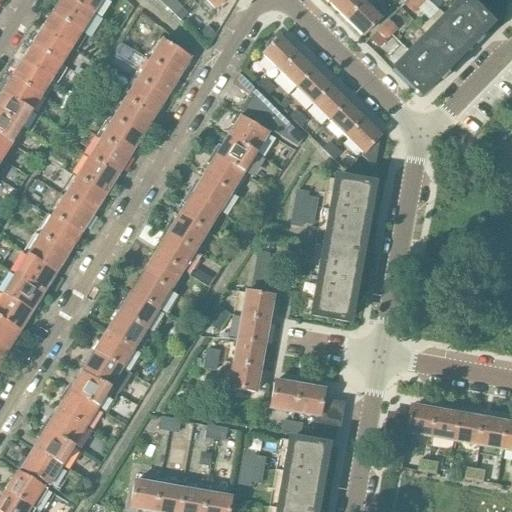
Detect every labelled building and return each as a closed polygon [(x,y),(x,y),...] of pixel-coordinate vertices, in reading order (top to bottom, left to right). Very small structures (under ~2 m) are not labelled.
[(79,34),(91,15),(66,0),(59,0),(58,2),(55,3),(50,11),(51,14),(50,15),(79,34)] [(66,0),(91,15),(100,0),(66,0)] [(174,16),(176,15),(182,8),(174,0),(160,0),(159,1),(174,16)] [(204,0),(215,10),(224,0),(204,0)] [(330,0),(327,3),(338,13),(344,20),(362,2),(359,0),(330,0)] [(413,13),(425,0),(408,0),(404,5),(413,13)] [(460,0),(426,35),(453,62),(470,45),(474,48),(475,47),(474,46),(479,40),(478,36),(488,26),(489,27),(490,26),(463,0),(460,0)] [(344,20),(351,26),(361,37),(379,19),(362,2),(344,20)] [(176,15),(174,16),(181,22),(189,14),(182,8),(176,15)] [(70,50),(79,34),(50,15),(49,17),(46,18),(42,23),(43,26),(40,31),(70,50)] [(382,26),(391,35),(396,29),(388,21),(382,26)] [(391,35),(382,26),(377,32),(385,41),(391,35)] [(206,27),(199,35),(206,42),(214,35),(206,27)] [(60,66),(70,50),(40,31),(37,36),(34,37),(30,43),(31,46),(30,47),(60,66)] [(426,35),(391,71),(419,99),(420,97),(419,97),(435,80),(439,83),(440,82),(439,82),(445,76),(444,72),(453,62),(426,35)] [(296,54),(290,49),(279,37),(261,55),(278,72),(296,54)] [(159,41),(147,61),(177,79),(181,72),(184,71),(189,64),(188,61),(189,60),(159,41)] [(50,82),(60,66),(30,47),(29,49),(26,50),(23,55),(23,58),(20,63),(50,82)] [(312,70),(303,61),(296,54),(278,72),(295,88),(312,70)] [(147,61),(135,80),(164,99),(169,91),(172,90),(177,83),(176,80),(177,79),(147,61)] [(40,98),(50,82),(20,63),(17,68),(14,69),(11,75),(11,78),(10,79),(40,98)] [(329,87),(312,70),(295,88),(311,105),(329,87)] [(261,89),(266,84),(268,82),(263,76),(256,84),(261,89)] [(30,113),(40,98),(10,79),(9,81),(7,82),(3,87),(4,90),(1,95),(30,113)] [(135,80),(123,100),(152,118),(157,111),(160,110),(165,103),(164,100),(164,99),(135,80)] [(266,84),(261,89),(267,95),(274,87),(268,82),(266,84)] [(74,85),(70,90),(77,95),(81,89),(74,85)] [(345,103),(336,93),(329,87),(311,105),(328,121),(345,103)] [(238,111),(296,148),(302,139),(252,89),(238,111)] [(0,116),(20,129),(30,113),(1,95),(0,95),(0,116)] [(123,100),(110,119),(140,138),(145,130),(148,130),(152,122),(151,119),(152,118),(123,100)] [(363,120),(356,113),(345,103),(328,121),(345,138),(363,120)] [(294,122),(302,115),(296,110),(289,117),(294,122)] [(226,137),(255,155),(267,135),(236,115),(231,124),(233,126),(226,137)] [(302,115),(294,122),(300,128),(307,121),(302,115)] [(0,138),(10,145),(20,129),(0,116),(0,138)] [(110,119),(98,139),(128,157),(132,150),(136,149),(140,142),(139,139),(140,138),(110,119)] [(376,139),(379,136),(363,120),(345,138),(362,154),(376,139)] [(212,155),(243,174),(255,155),(226,137),(220,148),(217,146),(212,155)] [(0,161),(1,161),(10,145),(0,138),(0,161)] [(98,139),(86,159),(116,177),(120,169),(123,169),(128,162),(127,159),(128,157),(98,139)] [(376,139),(362,154),(360,156),(370,166),(374,167),(378,141),(376,139)] [(328,156),(335,149),(329,143),(322,150),(328,156)] [(335,149),(328,156),(333,161),(341,154),(335,149)] [(231,194),(231,193),(243,174),(212,155),(206,164),(209,165),(202,176),(231,194)] [(86,159),(74,178),(103,197),(108,189),(111,189),(116,181),(115,178),(116,177),(86,159)] [(188,194),(218,213),(231,194),(202,176),(195,187),(193,186),(188,194)] [(74,178),(62,198),(91,216),(96,209),(99,208),(104,201),(103,198),(103,197),(74,178)] [(323,248),(358,254),(370,186),(335,179),(323,248)] [(178,215),(206,233),(218,213),(188,194),(182,203),(185,204),(178,215)] [(62,198),(50,217),(79,236),(84,228),(87,228),(91,220),(90,217),(91,216),(62,198)] [(293,205),(290,226),(303,228),(303,223),(314,225),(317,209),(293,205)] [(163,233),(194,253),(206,233),(178,215),(171,226),(169,224),(163,233)] [(50,217),(37,237),(67,256),(72,248),(75,248),(79,240),(78,237),(79,236),(50,217)] [(154,255),(182,272),(194,253),(163,233),(158,241),(161,243),(154,255)] [(37,237),(25,256),(55,275),(59,268),(62,267),(67,260),(66,257),(67,256),(37,237)] [(358,254),(323,248),(311,316),(347,322),(358,254)] [(139,272),(170,292),(182,272),(154,255),(147,265),(145,263),(139,272)] [(25,256),(13,276),(42,295),(47,287),(50,287),(55,279),(54,276),(55,275),(25,256)] [(256,257),(251,285),(266,288),(271,260),(256,257)] [(129,294),(158,311),(170,292),(139,272),(134,281),(136,282),(129,294)] [(13,276),(1,295),(30,314),(35,307),(38,306),(43,299),(42,296),(42,295),(13,276)] [(241,317),(267,322),(271,298),(245,293),(241,317)] [(158,311),(129,294),(123,304),(121,302),(115,312),(146,331),(158,311)] [(1,295),(0,297),(0,322),(18,334),(23,326),(26,326),(31,318),(30,315),(30,314),(1,295)] [(232,316),(220,308),(215,317),(226,324),(232,316)] [(105,333),(133,350),(146,331),(115,312),(110,319),(112,321),(105,333)] [(209,326),(221,333),(226,324),(215,317),(209,326)] [(262,346),(267,322),(241,317),(236,341),(262,346)] [(0,322),(0,349),(6,353),(11,346),(14,345),(18,338),(17,335),(18,334),(0,322)] [(173,327),(165,341),(176,347),(184,334),(173,327)] [(90,351),(121,370),(133,350),(105,333),(99,343),(96,342),(90,351)] [(236,341),(232,365),(258,370),(262,346),(236,341)] [(221,351),(207,349),(205,359),(219,362),(221,351)] [(81,372),(109,390),(121,370),(90,351),(89,354),(85,359),(87,361),(81,372)] [(203,369),(217,372),(219,362),(205,359),(203,369)] [(258,370),(232,365),(228,389),(254,393),(258,370)] [(97,409),(109,390),(81,372),(74,382),(71,381),(66,390),(97,409)] [(298,387),(274,383),(270,409),(294,413),(298,387)] [(294,413),(317,417),(318,417),(320,403),(323,391),(298,387),(294,413)] [(56,411),(85,429),(97,409),(66,390),(60,398),(62,400),(56,411)] [(317,417),(313,436),(332,440),(334,425),(337,426),(340,407),(320,403),(318,417),(317,417)] [(411,419),(409,433),(410,433),(433,438),(437,411),(413,407),(411,419)] [(42,429),(72,448),(85,429),(56,411),(49,422),(47,421),(42,429)] [(437,411),(433,438),(456,442),(460,415),(437,411)] [(411,419),(391,415),(388,435),(390,436),(388,449),(406,453),(410,433),(409,433),(411,419)] [(484,420),(460,415),(456,442),(480,446),(484,420)] [(161,417),(158,431),(168,432),(171,419),(161,417)] [(179,434),(181,421),(171,419),(168,432),(179,434)] [(508,424),(484,420),(480,446),(503,450),(508,424)] [(282,422),(280,435),(290,436),(292,423),(282,422)] [(301,438),(303,425),(292,423),(290,436),(301,438)] [(511,424),(508,424),(503,450),(511,451),(511,424)] [(207,425),(205,439),(215,441),(217,427),(207,425)] [(225,443),(228,429),(217,427),(215,441),(225,443)] [(72,448),(42,429),(36,438),(38,440),(32,450),(60,468),(72,448)] [(277,509),(291,511),(313,511),(325,447),(289,441),(277,509)] [(243,449),(237,486),(250,488),(251,484),(261,485),(266,458),(256,456),(257,452),(243,449)] [(60,468),(32,450),(25,461),(22,460),(17,468),(47,488),(60,468)] [(420,459),(417,472),(427,474),(430,461),(420,459)] [(438,476),(440,463),(430,461),(427,474),(438,476)] [(466,467),(464,480),(474,482),(477,469),(466,467)] [(485,484),(487,471),(477,469),(474,482),(485,484)] [(6,494),(34,511),(47,492),(18,474),(13,482),(9,483),(5,489),(6,493),(6,494)] [(144,511),(152,511),(157,487),(133,483),(129,509),(144,511)] [(176,511),(181,491),(157,487),(152,511),(176,511)] [(176,511),(201,511),(205,495),(181,491),(176,511)] [(0,511),(34,511),(6,494),(1,502),(0,501),(0,511)] [(205,495),(201,511),(226,511),(228,499),(205,495)]
